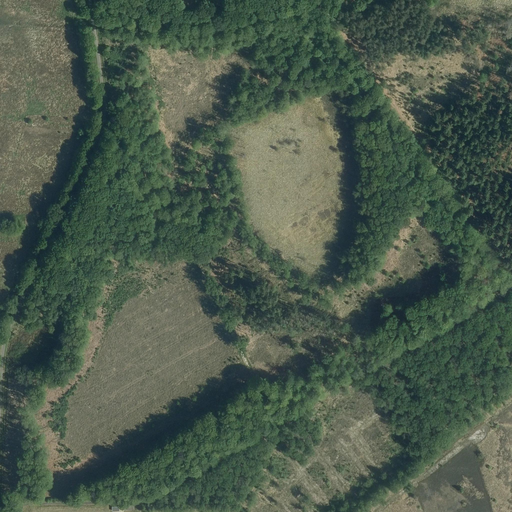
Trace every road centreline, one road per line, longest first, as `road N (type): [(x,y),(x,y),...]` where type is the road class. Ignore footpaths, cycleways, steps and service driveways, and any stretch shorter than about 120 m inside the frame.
road 1 (track): [(511,284),(274,420),(177,219),(103,121)]
road 2 (unclassified): [(0,412),(7,333),(103,121),(89,0)]
road 3 (track): [(511,273),(316,1)]
road 4 (track): [(317,0),(221,27),(92,21)]
